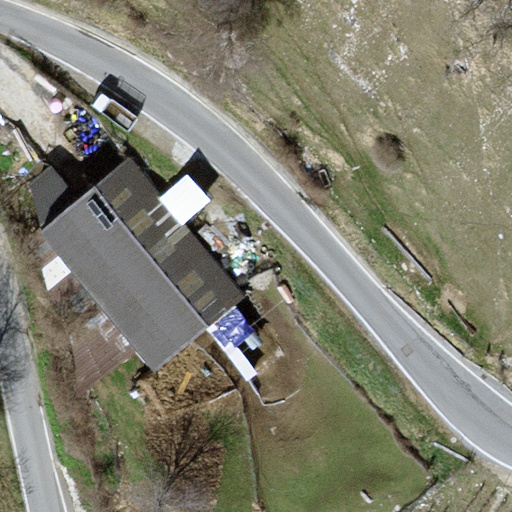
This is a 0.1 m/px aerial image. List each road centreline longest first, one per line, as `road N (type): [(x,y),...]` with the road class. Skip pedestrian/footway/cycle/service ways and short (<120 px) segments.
road 1 (tertiary): [(511,439),(457,396),(208,134),(102,61),(0,13)]
road 2 (tertiary): [(0,301),(45,511)]
